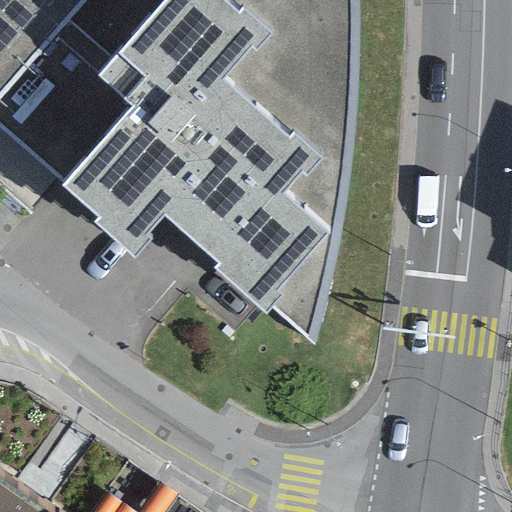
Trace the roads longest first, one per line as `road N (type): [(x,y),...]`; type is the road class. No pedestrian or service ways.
road 1 (primary): [(422,511),(449,294),(471,0)]
road 2 (residential): [(340,511),(225,455),(0,301)]
